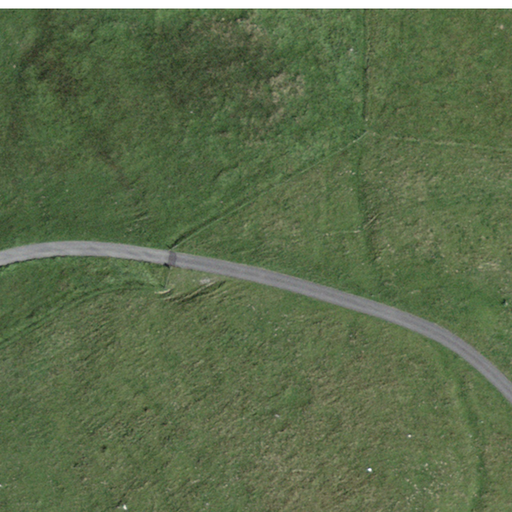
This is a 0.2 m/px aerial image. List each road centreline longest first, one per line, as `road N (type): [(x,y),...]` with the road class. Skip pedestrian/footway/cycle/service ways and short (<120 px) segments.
road 1 (track): [(511,384),(445,329),(407,312),(309,280),(162,249)]
road 2 (track): [(162,249),(83,240),(0,251)]
